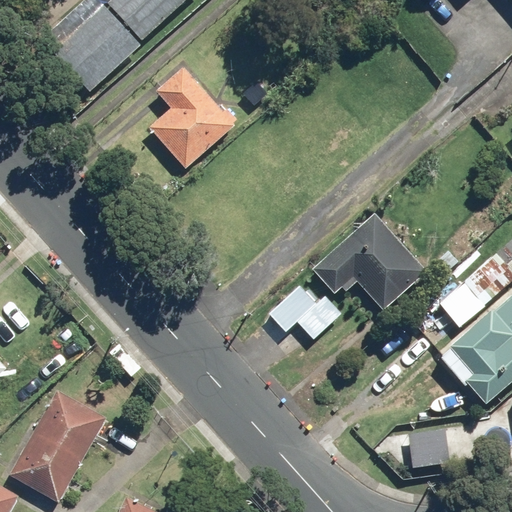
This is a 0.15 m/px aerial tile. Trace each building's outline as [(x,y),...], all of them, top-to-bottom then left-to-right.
[(113,0),(111,2),(144,38),(145,39),(187,0),(113,0)] [(111,2),(99,13),(90,3),(47,42),(93,92),(148,43),(145,39),(144,38),(111,2)] [(232,107),(229,109),(189,67),(161,93),(174,107),(153,127),(189,166),(242,117),(232,107)] [(357,278),(386,313),(433,275),(378,209),(314,262),(339,292),(357,278)] [(511,241),(464,279),(486,306),(511,285),(511,241)] [(319,302),(304,283),(267,313),(285,335),(297,326),(311,343),(345,315),(329,295),(319,302)] [(511,294),(442,352),(486,405),(511,383),(511,294)] [(0,374),(10,365),(0,354),(0,374)] [(61,389),(13,474),(63,502),(110,417),(61,389)] [(449,429),(413,432),(415,468),(452,465),(449,429)] [(0,481),(0,511),(9,511),(20,493),(0,481)] [(165,511),(129,495),(120,511),(165,511)]
